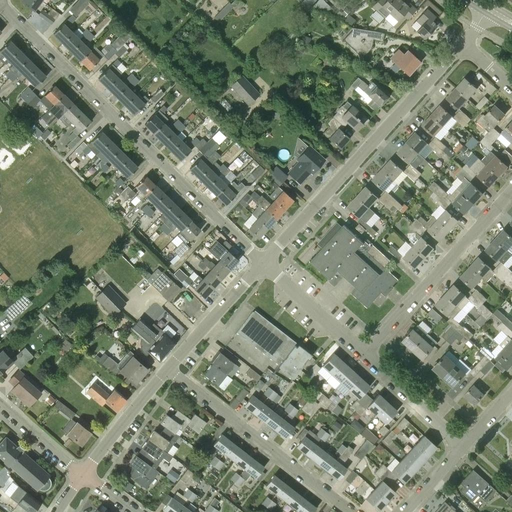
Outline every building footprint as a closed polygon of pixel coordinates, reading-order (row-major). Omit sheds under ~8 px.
[(39,0),(21,0),(20,2),(34,11),(37,7),(41,1),(39,0)] [(88,0),(78,0),(69,10),(76,17),(84,9),(90,15),(98,8),(91,1),(91,2),(88,0)] [(315,0),(306,0),(302,5),(307,10),(316,0),(315,0)] [(321,0),(318,0),(311,8),(319,12),(320,11),(327,13),(331,9),(321,0)] [(384,0),(378,0),(372,7),(377,11),(385,18),(389,14),(401,1),(399,0),(386,0),(386,1),(384,0)] [(389,14),(385,18),(393,26),(398,22),(402,16),(407,20),(416,10),(408,3),(406,5),(401,1),(389,14)] [(229,3),(214,18),(219,22),(232,8),(233,7),(231,4),(229,3)] [(345,8),(341,13),(345,16),(349,11),(345,8)] [(42,10),(38,15),(44,19),(51,25),(59,15),(51,9),(47,14),(47,13),(42,10)] [(420,17),(416,21),(421,26),(416,32),(425,39),(436,27),(432,22),(436,18),(427,9),(420,17)] [(72,15),(67,20),(71,24),(76,19),(72,15)] [(63,24),(53,34),(62,43),(72,33),(63,24)] [(90,33),(85,38),(88,42),(100,31),(97,27),(90,33)] [(351,32),(343,41),(361,59),(371,49),(373,40),(382,42),(384,34),(373,32),(352,28),(351,32)] [(87,30),(81,35),(85,38),(90,33),(87,30)] [(90,51),(80,61),(90,70),(103,56),(107,60),(108,60),(114,54),(123,45),(125,44),(131,37),(124,31),(110,45),(108,43),(99,52),(94,47),(90,51)] [(72,33),(62,43),(71,52),(81,42),(72,33)] [(304,36),(300,43),(307,47),(311,39),(304,36)] [(0,58),(1,58),(3,55),(9,60),(19,50),(9,41),(0,50),(0,58)] [(81,42),(71,52),(80,61),(90,51),(81,42)] [(123,45),(114,54),(118,58),(120,57),(126,50),(127,49),(123,45)] [(299,46),(295,52),(300,56),(305,50),(299,46)] [(398,49),(389,58),(406,74),(407,74),(412,68),(413,70),(420,63),(407,51),(403,54),(398,49)] [(10,70),(5,75),(9,78),(13,73),(17,70),(27,59),(19,50),(9,60),(13,64),(8,69),(10,70)] [(258,54),(251,62),(258,68),(265,60),(258,54)] [(13,73),(9,78),(12,82),(17,77),(18,78),(22,74),(27,78),(36,68),(27,59),(17,70),(13,73)] [(117,60),(98,79),(107,88),(117,78),(121,74),(126,69),(120,63),(117,60)] [(36,68),(27,78),(36,87),(46,77),(36,68)] [(131,74),(127,79),(130,83),(135,78),(131,74)] [(242,75),(230,86),(248,106),(260,94),(242,75)] [(117,78),(107,88),(116,97),(126,87),(117,78)] [(135,78),(130,83),(134,86),(139,81),(135,78)] [(357,78),(350,86),(354,90),(363,98),(362,99),(375,111),(384,102),(385,102),(387,100),(387,98),(388,96),(376,86),(372,82),(368,86),(361,81),(357,78)] [(465,79),(456,89),(467,99),(469,96),(476,89),(465,79)] [(36,95),(27,104),(36,112),(43,104),(48,109),(63,95),(54,86),(40,100),(36,95)] [(28,87),(19,96),(27,104),(36,95),(28,87)] [(126,87),(116,97),(125,106),(135,96),(130,90),(126,87)] [(159,89),(150,99),(155,103),(164,94),(159,89)] [(456,89),(447,98),(454,105),(458,109),(467,99),(456,89)] [(53,114),(45,123),(49,127),(58,118),(63,114),(72,104),(63,95),(48,109),(53,114)] [(135,96),(125,106),(134,115),(144,105),(148,101),(144,96),(140,100),(135,96)] [(484,96),(476,106),(480,110),(488,100),(485,97),(484,96)] [(336,113),(332,118),(343,128),(344,127),(347,123),(356,131),(360,126),(367,119),(357,110),(356,111),(351,106),(346,102),(342,107),(346,110),(341,117),(336,113)] [(72,104),(63,114),(72,123),(81,113),(72,104)] [(163,106),(144,125),(153,133),(163,124),(167,120),(162,114),(167,110),(166,109),(163,106)] [(440,106),(431,116),(443,127),(447,131),(456,121),(453,118),(452,117),(440,106)] [(483,114),(476,121),(484,128),(488,132),(484,137),(483,138),(487,142),(497,131),(493,127),(505,115),(495,106),(485,116),(483,114)] [(460,110),(456,114),(467,124),(471,120),(460,110)] [(71,140),(66,145),(71,149),(81,139),(77,136),(90,122),(81,113),(72,123),(76,127),(72,131),(73,132),(68,137),(71,140)] [(453,118),(456,121),(463,128),(467,124),(456,114),(453,118)] [(431,116),(422,125),(434,137),(434,136),(443,127),(431,116)] [(329,127),(323,133),(340,149),(349,139),(340,131),(343,128),(332,118),(326,124),(329,127)] [(177,120),(172,125),(176,129),(181,124),(179,122),(178,120),(177,120)] [(511,121),(501,134),(511,143),(511,142),(511,121)] [(163,124),(153,133),(162,142),(172,132),(163,124)] [(181,124),(176,129),(180,133),(185,128),(181,124)] [(497,131),(487,142),(491,145),(497,139),(501,134),(500,134),(497,131)] [(83,142),(74,151),(78,155),(82,151),(84,154),(86,155),(91,150),(96,155),(100,151),(110,141),(101,132),(87,146),(83,142)] [(172,132),(162,142),(171,151),(181,141),(172,132)] [(415,133),(406,143),(418,154),(424,159),(433,149),(428,145),(427,144),(415,133)] [(435,137),(431,141),(442,151),(446,147),(440,141),(435,137)] [(473,137),(465,145),(471,150),(478,142),(473,137)] [(191,143),(195,147),(199,151),(207,143),(203,139),(200,141),(197,138),(196,138),(191,143)] [(483,138),(479,142),(485,147),(490,152),(491,152),(494,148),(491,145),(487,142),(483,138)] [(200,158),(189,169),(199,178),(209,169),(214,163),(214,162),(209,157),(211,154),(212,154),(208,150),(215,143),(211,139),(207,143),(199,151),(203,155),(200,158)] [(110,141),(100,151),(110,160),(119,151),(110,141)] [(181,141),(171,151),(181,160),(191,151),(181,141)] [(428,145),(433,149),(448,163),(451,159),(442,151),(431,141),(428,145)] [(459,142),(453,150),(456,153),(463,146),(459,142)] [(406,143),(397,153),(409,164),(410,163),(411,164),(407,168),(418,178),(422,174),(415,168),(420,164),(424,159),(418,154),(406,143)] [(300,162),(289,174),(300,183),(310,172),(312,173),(324,161),(309,147),(307,149),(299,158),(297,160),(300,162)] [(446,147),(442,151),(451,159),(455,154),(446,147)] [(511,156),(505,150),(501,154),(510,163),(511,161),(511,156)] [(119,151),(110,160),(118,169),(128,159),(119,151)] [(487,155),(481,162),(498,177),(507,167),(500,160),(495,156),(491,152),(490,152),(487,155)] [(462,169),(473,179),(473,178),(476,175),(489,186),(498,177),(481,162),(474,155),(465,165),(462,169)] [(128,159),(118,169),(127,178),(137,168),(128,159)] [(101,161),(96,165),(100,169),(105,164),(101,160),(101,161)] [(391,160),(381,170),(394,181),(403,171),(391,160)] [(217,177),(208,187),(216,196),(226,186),(230,182),(232,181),(235,177),(241,172),(232,163),(226,168),(221,174),(217,177)] [(105,164),(100,169),(104,173),(109,168),(106,165),(105,164)] [(222,164),(217,169),(221,174),(226,168),(222,164)] [(258,167),(251,175),(256,179),(264,171),(259,166),(258,167)] [(271,172),(270,173),(282,183),(288,177),(276,166),(271,172)] [(404,172),(403,172),(407,175),(414,182),(418,178),(407,168),(404,172)] [(209,169),(199,178),(208,187),(217,177),(209,169)] [(462,182),(456,189),(473,204),(482,194),(469,182),(473,179),(462,169),(458,172),(466,179),(462,182)] [(269,170),(265,174),(274,183),(278,187),(282,183),(270,173),(271,172),(269,170)] [(381,170),(373,180),(385,191),(394,181),(381,170)] [(146,177),(136,186),(141,191),(138,194),(137,195),(141,199),(145,195),(155,186),(146,177)] [(120,178),(114,183),(118,187),(123,182),(120,178)] [(226,186),(216,196),(226,205),(244,186),(241,183),(237,186),(233,182),(232,183),(230,182),(226,186)] [(434,182),(429,187),(432,191),(434,192),(437,195),(448,205),(452,202),(464,214),(473,204),(456,189),(451,195),(449,193),(448,194),(446,192),(434,182)] [(274,190),(269,196),(273,201),(284,210),(293,200),(278,187),(274,183),(270,187),(274,190)] [(155,186),(145,195),(154,204),(164,195),(155,186)] [(121,194),(120,195),(127,201),(129,199),(129,198),(130,199),(136,194),(128,187),(121,194)] [(366,187),(357,197),(369,208),(378,199),(366,187)] [(254,191),(249,196),(251,198),(255,201),(259,204),(261,206),(265,210),(276,220),(284,210),(273,201),(270,204),(261,196),(260,197),(254,191)] [(386,191),(383,195),(393,205),(398,209),(403,213),(408,207),(404,204),(402,206),(388,193),(386,191)] [(247,194),(242,199),(247,203),(251,198),(249,196),(247,194)] [(164,195),(154,204),(163,213),(173,203),(164,195)] [(383,195),(378,199),(389,209),(393,205),(383,195)] [(437,195),(434,199),(440,205),(445,210),(448,205),(437,195)] [(357,197),(348,207),(360,218),(361,219),(357,223),(359,224),(366,230),(367,231),(373,236),(376,233),(371,228),(365,223),(374,213),(369,208),(357,197)] [(163,223),(158,228),(163,232),(182,212),(173,203),(163,213),(168,218),(163,223)] [(239,203),(234,208),(238,211),(242,207),(239,203)] [(146,204),(141,209),(145,213),(150,208),(146,204)] [(257,206),(250,214),(251,214),(257,219),(267,229),(276,220),(265,210),(261,206),(259,204),(257,206)] [(393,205),(389,209),(394,213),(398,209),(393,205)] [(114,207),(111,213),(120,218),(123,213),(114,207)] [(150,208),(145,213),(149,217),(154,212),(150,208)] [(445,210),(437,220),(449,231),(458,221),(446,210),(445,210)] [(182,212),(163,232),(167,236),(172,231),(176,226),(181,231),(191,221),(182,212)] [(415,220),(413,223),(423,233),(427,229),(428,230),(440,241),(449,231),(437,220),(433,216),(427,222),(424,226),(423,224),(418,220),(416,219),(415,220)] [(257,219),(248,229),(259,238),(267,229),(257,219)] [(177,247),(172,251),(176,255),(179,258),(190,248),(185,244),(190,239),(190,240),(200,230),(191,221),(181,231),(177,235),(182,241),(177,247)] [(413,223),(409,227),(418,235),(420,237),(423,233),(413,223)] [(358,224),(356,227),(358,229),(363,234),(366,230),(359,224),(358,224)] [(344,225),(310,262),(329,280),(338,271),(344,276),(356,287),(351,293),(351,294),(367,308),(372,303),(381,293),(390,283),(392,286),(398,279),(386,269),(391,262),(392,262),(367,238),(364,241),(363,242),(344,225)] [(511,238),(504,230),(495,240),(507,251),(511,255),(511,254),(511,238)] [(421,237),(411,247),(424,258),(433,248),(429,244),(421,237)] [(226,240),(222,245),(228,251),(232,246),(226,240)] [(495,240),(486,250),(498,261),(498,260),(501,262),(503,265),(511,255),(507,251),(495,240)] [(216,241),(208,251),(219,261),(218,261),(229,271),(238,261),(227,251),(216,241)] [(392,246),(388,250),(399,260),(402,256),(397,251),(392,246)] [(403,256),(403,257),(415,268),(424,258),(411,247),(403,256)] [(139,250),(129,260),(134,264),(144,254),(139,250)] [(202,260),(201,262),(206,267),(210,270),(221,280),(229,271),(218,261),(214,265),(210,262),(204,258),(202,260)] [(479,258),(469,268),(481,279),(482,279),(486,283),(494,273),(511,289),(511,282),(496,267),(493,271),(490,269),(491,269),(479,258)] [(198,265),(197,266),(202,271),(206,267),(201,262),(198,265)] [(496,267),(511,282),(511,272),(508,269),(505,267),(503,265),(501,262),(496,267)] [(469,268),(461,277),(473,288),(481,279),(469,268)] [(177,270),(173,274),(181,282),(186,287),(188,285),(204,299),(212,289),(202,279),(198,276),(198,275),(193,281),(179,269),(177,270)] [(146,271),(142,275),(143,275),(147,279),(151,275),(146,270),(146,271)] [(210,270),(202,279),(212,289),(221,280),(210,270)] [(162,272),(150,284),(168,301),(180,289),(162,272)] [(7,278),(8,278),(4,273),(3,274),(0,276),(0,278),(0,279),(0,278),(0,283),(1,285),(7,278)] [(109,285),(101,292),(119,311),(126,304),(109,285)] [(453,285),(445,295),(461,310),(469,301),(475,306),(478,309),(476,311),(482,316),(487,320),(491,315),(493,314),(482,304),(472,294),(467,299),(465,297),(466,296),(453,285)] [(476,290),(472,294),(482,304),(487,299),(476,290)] [(101,292),(95,298),(113,317),(119,311),(101,292)] [(23,294),(2,313),(11,321),(31,303),(26,297),(23,294)] [(445,295),(436,305),(448,316),(448,315),(450,317),(447,322),(449,324),(451,326),(456,330),(464,337),(468,341),(469,339),(473,335),(464,327),(462,327),(458,324),(453,319),(461,310),(445,295)] [(54,308),(49,313),(55,319),(60,314),(54,308)] [(432,309),(427,314),(431,317),(437,323),(442,318),(432,309)] [(497,309),(493,314),(501,322),(511,332),(511,331),(511,323),(506,317),(497,309)] [(252,312),(236,333),(257,349),(270,359),(278,366),(295,345),(274,328),(253,312),(252,312)] [(140,318),(134,324),(167,353),(175,344),(170,339),(175,332),(167,325),(161,331),(159,330),(160,330),(153,324),(150,327),(148,325),(140,318)] [(500,323),(497,326),(500,328),(502,330),(508,336),(499,345),(503,349),(511,357),(511,338),(511,339),(511,338),(511,336),(511,331),(511,332),(501,322),(500,323)] [(134,324),(130,329),(140,339),(140,340),(140,342),(140,344),(140,347),(141,349),(142,351),(143,353),(144,355),(146,356),(149,353),(159,362),(167,353),(134,324)] [(409,334),(403,341),(412,350),(427,334),(418,326),(417,325),(414,329),(412,328),(409,328),(408,329),(407,330),(408,333),(409,334)] [(445,332),(441,336),(446,341),(456,330),(451,326),(445,332)] [(456,330),(446,341),(451,345),(456,339),(459,342),(464,337),(456,330)] [(112,334),(111,335),(117,340),(117,339),(120,336),(114,331),(112,334)] [(427,334),(412,350),(422,359),(437,343),(429,335),(427,334)] [(66,340),(60,346),(61,347),(64,350),(66,351),(72,345),(66,340)] [(273,372),(272,373),(289,382),(300,367),(307,359),(309,356),(296,346),(295,345),(278,366),(273,372)] [(498,345),(491,353),(494,356),(493,357),(494,358),(498,361),(506,369),(507,370),(511,364),(511,357),(503,349),(499,345),(498,345)] [(484,346),(479,351),(485,356),(489,361),(493,357),(494,356),(491,353),(484,346)] [(25,348),(12,359),(18,366),(17,367),(19,370),(33,357),(25,348)] [(108,357),(102,364),(112,372),(116,367),(121,371),(127,377),(131,380),(135,384),(147,370),(132,357),(134,354),(130,350),(117,365),(108,357)] [(2,351),(0,353),(0,373),(12,362),(11,361),(2,351)] [(220,353),(211,364),(226,375),(231,379),(239,368),(220,353)] [(333,354),(321,367),(322,367),(331,375),(343,362),(333,354)] [(446,355),(433,369),(442,378),(455,364),(446,355)] [(472,370),(469,372),(474,377),(480,371),(489,361),(485,356),(472,370)] [(489,361),(480,371),(484,375),(494,365),(489,361)] [(326,380),(326,381),(334,389),(335,388),(339,383),(351,370),(343,362),(331,375),(326,380)] [(211,364),(203,375),(217,386),(226,375),(211,364)] [(315,364),(310,370),(314,374),(315,374),(317,372),(320,369),(315,364)] [(455,364),(442,378),(453,387),(466,373),(455,364)] [(250,368),(245,373),(256,382),(260,377),(250,368)] [(339,383),(335,388),(344,396),(348,391),(360,378),(351,370),(339,383)] [(18,371),(9,381),(15,387),(11,390),(18,396),(18,397),(29,407),(40,394),(22,379),(24,377),(18,371)] [(360,378),(348,391),(357,399),(356,401),(350,407),(355,411),(361,405),(368,397),(364,393),(369,387),(360,378)] [(95,383),(86,392),(102,406),(106,401),(117,411),(126,401),(114,390),(109,396),(95,383)] [(474,385),(463,397),(474,406),(486,392),(481,388),(479,390),(474,385)] [(243,388),(234,399),(239,403),(248,392),(243,388)] [(268,388),(263,394),(267,398),(273,391),(268,388)] [(273,391),(267,398),(272,401),(277,394),(273,391)] [(321,394),(316,400),(321,404),(326,398),(321,394)] [(361,405),(355,411),(360,415),(365,409),(367,408),(375,416),(387,403),(378,394),(373,401),(368,397),(361,405)] [(252,395),(243,406),(244,407),(250,411),(254,414),(263,403),(252,395)] [(50,396),(46,400),(51,405),(55,400),(50,396)] [(303,396),(298,402),(303,406),(308,399),(303,396)] [(303,406),(301,409),(309,416),(318,404),(309,398),(308,399),(303,406)] [(326,398),(321,404),(331,412),(336,406),(331,402),(326,398)] [(58,401),(54,406),(71,419),(75,414),(58,401)] [(263,403),(254,414),(258,418),(265,422),(273,412),(263,403)] [(289,403),(284,411),(288,414),(293,407),(289,403)] [(387,403),(375,416),(385,424),(397,411),(387,403)] [(293,407),(288,414),(292,417),(298,410),(293,407)] [(159,423),(164,427),(174,434),(178,428),(182,432),(186,426),(198,435),(206,424),(206,423),(194,414),(190,420),(177,410),(171,418),(165,414),(159,423)] [(273,412),(265,422),(270,427),(275,431),(283,420),(273,412)] [(404,417),(395,427),(396,427),(400,431),(409,422),(408,421),(404,418),(404,417)] [(355,419),(350,425),(359,433),(364,428),(355,419)] [(283,420),(275,431),(279,434),(285,438),(285,439),(286,439),(294,428),(288,423),(283,420)] [(335,421),(330,428),(337,432),(341,426),(335,421)] [(67,435),(76,442),(76,441),(81,445),(90,434),(76,423),(67,435)] [(383,426),(378,432),(383,436),(388,430),(383,426)] [(153,431),(147,439),(162,450),(167,453),(170,449),(172,446),(172,445),(176,440),(179,437),(174,434),(164,427),(159,435),(153,431)] [(320,428),(315,435),(320,439),(325,432),(325,431),(321,428),(320,428)] [(366,428),(360,434),(373,445),(378,439),(366,428)] [(391,431),(387,435),(393,441),(397,436),(396,435),(392,431),(391,431)] [(325,432),(320,439),(324,442),(325,441),(329,435),(326,432),(325,432)] [(221,435),(212,446),(223,454),(232,443),(221,435)] [(387,435),(383,440),(388,445),(393,441),(387,435)] [(300,441),(296,447),(306,456),(307,456),(315,444),(304,436),(300,441)] [(423,436),(415,445),(428,457),(436,448),(423,436)] [(5,437),(0,443),(0,458),(36,490),(36,491),(38,489),(40,490),(42,491),(45,490),(47,489),(48,488),(50,486),(50,484),(50,481),(49,479),(48,477),(50,475),(49,475),(49,476),(32,461),(22,452),(23,450),(24,450),(25,450),(25,449),(24,449),(23,449),(23,448),(22,448),(21,447),(20,447),(20,446),(19,445),(19,444),(18,444),(18,445),(19,445),(16,447),(6,439),(5,437)] [(146,452),(141,460),(154,470),(162,459),(168,463),(172,457),(167,453),(162,450),(147,439),(141,448),(146,452)] [(366,440),(354,455),(360,460),(373,445),(366,440)] [(232,443),(223,454),(234,462),(242,451),(232,443)] [(315,444),(307,456),(317,464),(326,452),(315,444)] [(341,444),(336,451),(341,455),(346,448),(341,444)] [(336,460),(327,472),(338,480),(347,469),(341,465),(353,450),(348,445),(346,448),(341,455),(336,460)] [(415,445),(407,454),(420,466),(428,457),(415,445)] [(242,451),(234,462),(244,470),(253,459),(242,451)] [(326,452),(317,464),(327,472),(336,460),(326,452)] [(407,454),(399,463),(412,474),(420,466),(407,454)] [(134,469),(129,477),(142,486),(146,489),(158,472),(154,470),(141,460),(136,456),(129,465),(132,467),(134,469)] [(214,456),(209,463),(213,467),(218,460),(214,456)] [(234,483),(230,488),(234,492),(238,486),(244,480),(245,481),(250,475),(255,479),(255,478),(261,471),(264,467),(253,459),(244,470),(239,476),(234,483)] [(218,460),(213,467),(218,470),(223,464),(218,460)] [(382,464),(378,469),(393,482),(397,478),(403,484),(412,474),(399,463),(391,472),(386,467),(382,464)] [(187,469),(179,479),(185,483),(193,473),(187,469)] [(382,482),(374,490),(386,502),(395,493),(388,487),(393,482),(378,469),(374,474),(382,482)] [(486,502),(496,491),(473,470),(462,483),(466,486),(461,491),(473,501),(478,495),(486,502)] [(172,471),(167,478),(173,483),(179,476),(172,471)] [(353,471),(345,480),(350,484),(357,474),(353,471)] [(235,473),(230,479),(234,483),(239,476),(235,473)] [(274,475),(265,486),(276,495),(284,484),(274,475)] [(127,482),(123,488),(127,492),(132,485),(127,482)] [(284,484),(276,495),(286,503),(295,492),(284,484)] [(14,491),(9,497),(18,504),(28,511),(33,511),(40,504),(26,493),(19,487),(14,491)] [(166,505),(162,510),(163,511),(163,510),(165,511),(177,511),(183,505),(187,499),(192,492),(187,489),(182,496),(177,492),(172,498),(171,497),(166,505)] [(374,490),(365,499),(378,511),(386,502),(374,490)] [(192,492),(187,499),(191,502),(196,495),(192,492)] [(295,492),(286,503),(296,511),(305,500),(295,492)] [(267,497),(262,504),(266,507),(271,500),(267,497)] [(271,500),(266,507),(271,511),(276,504),(271,500)] [(305,500),(296,511),(297,511),(312,511),(316,508),(305,500)] [(456,511),(455,511),(456,509),(451,505),(450,506),(445,501),(435,511),(456,511)]
